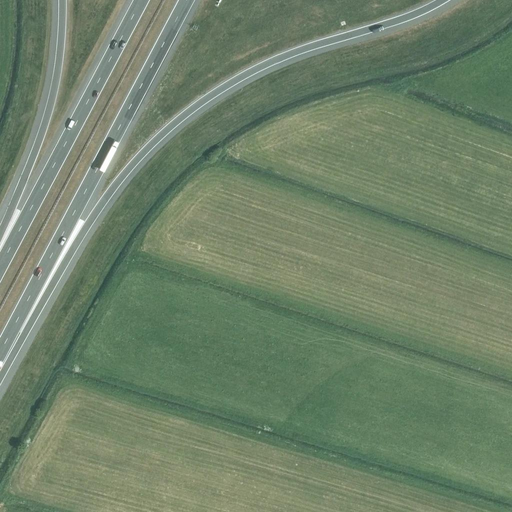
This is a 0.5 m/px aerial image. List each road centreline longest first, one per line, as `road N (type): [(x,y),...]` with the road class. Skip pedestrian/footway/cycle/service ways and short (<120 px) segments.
road 1 (motorway): [(0,374),(104,200),(183,115),(288,54),(443,0)]
road 2 (motorway): [(0,351),(186,0)]
road 3 (motorway): [(140,0),(0,265)]
road 4 (motorway): [(61,0),(50,102),(0,236)]
